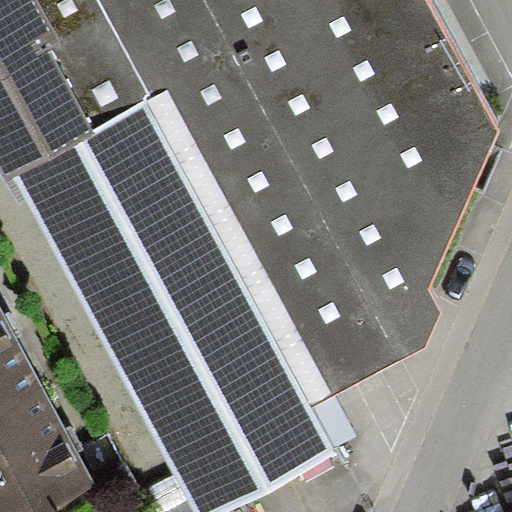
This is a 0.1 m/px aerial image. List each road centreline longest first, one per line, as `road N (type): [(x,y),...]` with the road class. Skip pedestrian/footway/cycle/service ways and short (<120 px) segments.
road 1 (unknown): [(0,196),(134,436)]
road 2 (residential): [(511,286),(419,511)]
